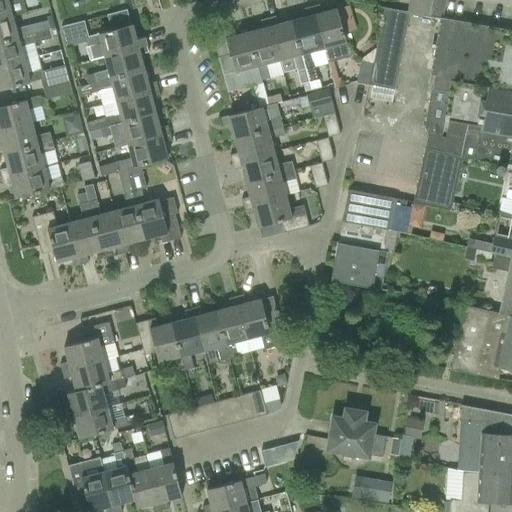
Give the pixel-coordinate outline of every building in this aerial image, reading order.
[(0,0),(0,19),(13,17),(12,16),(27,12),(24,0),(0,0)] [(350,58),(337,9),(322,13),(320,5),(313,7),(324,49),(328,64),(341,60),(350,58)] [(311,53),(324,49),(313,7),(305,9),(307,17),(293,21),(309,82),(317,80),(318,79),(315,67),(311,53)] [(386,9),(371,85),(395,90),(410,13),(386,9)] [(114,24),(127,21),(125,13),(123,11),(111,14),(114,24)] [(0,42),(55,28),(53,20),(16,30),(13,17),(0,19),(0,42)] [(309,82),(293,21),(278,25),(276,17),(269,18),(280,61),(294,57),(297,72),(298,72),(301,84),(309,82)] [(508,166),(511,167),(509,184),(511,184),(511,30),(442,18),(440,17),(430,75),(434,75),(434,76),(425,127),(428,135),(425,148),(462,156),(508,166)] [(280,61),(269,18),(261,21),(263,29),(249,32),(262,80),(270,78),(267,64),(280,61)] [(99,33),(84,37),(86,42),(87,47),(90,60),(105,56),(147,45),(145,38),(136,40),(132,25),(99,33)] [(20,47),(35,43),(50,39),(58,37),(55,28),(0,42),(0,66),(24,60),(20,47)] [(262,80),(249,32),(234,37),(232,28),(212,33),(223,75),(229,74),(233,89),(254,84),(253,82),(262,80)] [(109,70),(94,74),(96,83),(144,70),(140,55),(149,53),(147,45),(105,56),(109,70)] [(0,90),(40,80),(42,88),(69,81),(65,65),(43,71),(42,70),(28,74),(24,60),(0,66),(0,90)] [(357,83),(369,85),(374,62),(361,60),(357,83)] [(91,84),(78,88),(80,96),(99,91),(113,87),(117,100),(159,90),(157,82),(148,84),(144,70),(96,83),(91,84)] [(42,88),(46,100),(72,93),(69,81),(42,88)] [(106,117),(87,122),(90,132),(100,129),(156,114),(152,99),(160,97),(159,90),(117,100),(103,104),(106,117)] [(298,97),(301,109),(332,101),(329,90),(321,92),(298,97)] [(276,104),(282,102),(281,95),(267,98),(268,105),(276,104)] [(41,97),(0,107),(0,131),(32,123),(29,110),(43,106),(41,97)] [(262,107),(220,118),(222,126),(231,124),(235,139),(283,127),(276,104),(268,105),(262,107)] [(321,108),(323,116),(335,113),(333,105),(321,108)] [(335,113),(323,116),(328,138),(340,135),(335,113)] [(156,114),(100,129),(102,138),(111,135),(115,148),(128,145),(170,133),(168,126),(160,128),(156,114)] [(4,154),(53,142),(51,133),(36,137),(32,123),(0,131),(0,139),(4,154)] [(283,128),(283,127),(235,139),(238,153),(230,155),(232,163),(274,152),(271,139),(285,135),(283,128)] [(117,162),(99,166),(102,176),(118,172),(127,169),(141,166),(141,165),(168,158),(164,143),(172,141),(170,133),(128,145),(132,158),(117,162)] [(87,150),(84,137),(78,139),(76,140),(79,153),(87,150)] [(322,163),(334,160),(328,138),(317,141),(322,163)] [(58,163),(55,150),(53,142),(4,154),(8,168),(0,170),(0,171),(2,178),(58,163)] [(454,196),(462,156),(425,148),(413,202),(451,211),(454,196)] [(277,165),(274,152),(232,163),(234,170),(242,168),(246,183),(295,170),(292,162),(277,165)] [(95,177),(90,161),(79,164),(83,180),(95,177)] [(62,177),(61,177),(58,163),(2,178),(4,186),(12,183),(16,199),(65,186),(62,177)] [(322,163),(310,166),(316,188),(328,185),(322,163)] [(141,166),(127,169),(146,239),(160,235),(162,244),(182,238),(175,214),(178,213),(174,198),(159,201),(159,200),(147,203),(143,189),(146,188),(141,166)] [(128,208),(114,212),(125,253),(133,251),(131,243),(146,239),(127,169),(118,172),(124,194),(128,208)] [(295,170),(246,183),(250,197),(242,199),(244,207),(286,196),(282,183),(297,179),(295,170)] [(351,192),(345,220),(389,229),(391,230),(394,212),(404,214),(406,201),(348,190),(348,191),(351,192)] [(83,220),(70,224),(81,265),(89,263),(87,255),(101,251),(88,203),(86,192),(77,194),(80,205),(83,220)] [(289,209),(286,196),(244,207),(246,214),(254,212),(258,227),(282,221),(285,233),(309,227),(304,205),(289,209)] [(97,200),(88,203),(101,251),(116,247),(118,255),(125,253),(114,212),(101,215),(97,200)] [(53,212),(32,217),(42,255),(54,252),(57,263),(72,259),(74,267),(81,265),(70,224),(57,227),(53,212)] [(511,257),(511,216),(507,240),(494,237),(492,244),(468,238),(467,247),(511,257)] [(344,222),(341,243),(380,250),(385,251),(389,252),(393,252),(397,232),(391,230),(389,229),(345,220),(344,221),(342,221),(342,222),(344,222)] [(335,257),(331,281),(373,289),(380,250),(341,243),(337,242),(335,257)] [(511,271),(511,273),(503,314),(511,316),(511,257),(467,247),(464,259),(474,261),(474,260),(476,261),(477,256),(491,260),(493,253),(495,254),(494,260),(492,268),(511,271)] [(237,297),(248,338),(261,335),(265,350),(285,344),(279,320),(267,323),(261,299),(246,303),(244,295),(237,297)] [(248,338),(237,297),(229,299),(231,307),(216,311),(229,359),(238,357),(234,342),(248,338)] [(511,316),(503,314),(439,301),(435,318),(459,323),(450,370),(452,371),(452,370),(458,371),(458,372),(460,372),(466,373),(468,374),(468,373),(474,375),(476,375),(482,376),(483,377),(483,376),(489,377),(489,378),(491,378),(497,379),(498,380),(501,367),(511,369),(511,316)] [(115,310),(119,323),(134,318),(130,305),(115,310)] [(229,359),(216,311),(202,315),(200,307),(192,309),(203,350),(216,347),(220,362),(229,359)] [(203,350),(192,309),(185,311),(187,319),(172,323),(185,371),(194,369),(190,354),(203,350)] [(176,373),(185,371),(172,323),(158,327),(156,318),(136,323),(144,352),(155,349),(158,362),(172,359),(176,373)] [(69,362),(60,364),(62,372),(116,358),(115,357),(118,356),(114,343),(115,343),(109,322),(83,329),(86,341),(65,347),(69,362)] [(116,358),(62,372),(64,379),(72,377),(76,391),(76,392),(116,381),(116,382),(124,379),(124,378),(135,375),(132,367),(122,370),(119,371),(116,358)] [(275,377),(278,386),(288,383),(285,374),(275,377)] [(72,409),(63,411),(66,419),(109,407),(120,404),(116,390),(126,387),(124,379),(116,382),(116,381),(76,392),(76,391),(68,393),(72,409)] [(261,390),(249,393),(256,418),(268,415),(265,403),(261,390)] [(249,393),(237,397),(244,421),(256,418),(249,393)] [(237,397),(226,400),(232,424),(244,421),(237,397)] [(281,407),(279,399),(265,403),(268,415),(275,413),(277,412),(278,410),(280,409),(281,407)] [(226,400),(214,403),(221,427),(232,424),(226,400)] [(214,403),(203,406),(210,430),(221,427),(214,403)] [(460,420),(457,470),(463,471),(463,472),(479,473),(511,475),(511,414),(461,405),(461,406),(461,420),(460,420)] [(203,406),(191,409),(197,433),(210,430),(203,406)] [(109,407),(66,419),(67,426),(76,423),(80,439),(116,429),(128,426),(128,425),(138,423),(135,414),(126,417),(112,420),(109,407)] [(191,409),(179,412),(186,436),(197,433),(191,409)] [(382,457),(386,437),(372,434),(373,425),(363,423),(364,413),(346,410),(344,420),(334,418),(328,449),(368,456),(368,455),(382,457)] [(174,440),(186,436),(179,412),(167,415),(174,440)] [(405,436),(414,438),(417,419),(408,418),(405,436)] [(147,425),(150,437),(165,433),(163,423),(162,421),(147,425)] [(120,503),(135,500),(124,460),(125,460),(123,451),(121,442),(112,444),(114,454),(117,469),(104,472),(114,511),(122,511),(123,511),(120,503)] [(164,466),(151,469),(161,511),(169,509),(167,500),(182,496),(169,448),(160,451),(164,466)] [(260,451),(265,467),(277,464),(272,448),(260,451)] [(153,511),(156,511),(161,511),(151,469),(147,455),(133,458),(131,449),(123,451),(125,460),(124,460),(135,500),(137,508),(152,504),(153,511)] [(68,466),(80,511),(83,511),(90,510),(90,511),(106,507),(106,511),(114,511),(104,472),(100,458),(87,461),(68,466)] [(447,468),(445,499),(450,499),(450,502),(449,511),(487,511),(488,503),(511,504),(511,475),(479,473),(463,472),(447,468)] [(255,487),(258,486),(266,484),(264,475),(207,490),(211,505),(203,507),(203,511),(211,511),(246,503),(258,500),(255,487)] [(392,483),(376,480),(372,500),(388,503),(392,483)] [(345,511),(346,501),(330,499),(328,511),(345,511)] [(248,511),(246,503),(211,511),(248,511)]
